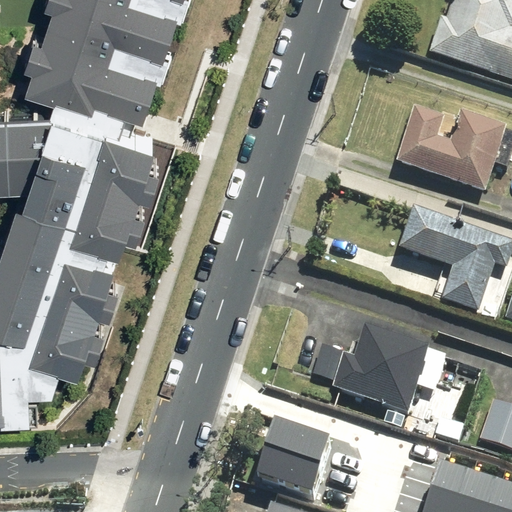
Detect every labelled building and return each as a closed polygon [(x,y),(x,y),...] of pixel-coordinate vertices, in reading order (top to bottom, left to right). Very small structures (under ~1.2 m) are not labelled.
[(0,0),(0,180),(39,178),(0,287),(0,418),(46,416),(43,386),(66,386),(70,358),(89,366),(172,126),(152,114),(197,0),(61,0),(33,77),(37,87),(69,89),(62,105),(0,106),(0,0)] [(511,0),(442,0),(423,58),(511,88),(511,36),(511,33),(511,0)] [(408,114),(389,168),(478,200),(501,135),(454,118),(450,129),(408,114)] [(510,252),(405,218),(393,256),(448,273),(437,306),(475,318),(488,278),(500,281),(510,252)] [(511,286),(499,323),(511,327),(511,286)] [(443,362),(360,332),(349,365),(337,361),(325,395),(403,423),(414,392),(431,398),(443,362)] [(511,412),(491,404),(473,446),(511,461),(511,412)] [(460,431),(438,423),(431,441),(454,449),(460,431)] [(294,432),(273,490),(332,511),(439,511),(440,511),(372,486),(386,449),(353,437),(348,452),(294,432)] [(498,471),(434,450),(426,475),(447,482),(442,498),(464,505),(461,511),(505,511),(510,497),(491,491),(498,471)]
